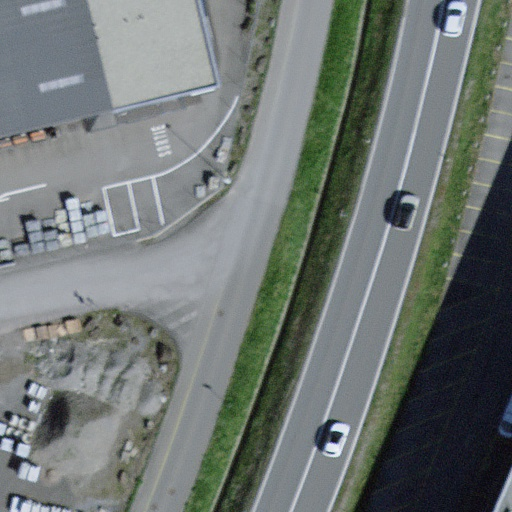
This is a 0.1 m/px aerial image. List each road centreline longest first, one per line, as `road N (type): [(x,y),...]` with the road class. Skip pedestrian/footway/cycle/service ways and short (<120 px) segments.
road 1 (secondary): [(444,0),(405,178),(291,511)]
road 2 (unclassified): [(160,511),(251,248)]
road 3 (unclassified): [(251,248),(0,306)]
road 4 (unclassified): [(251,248),(315,0)]
